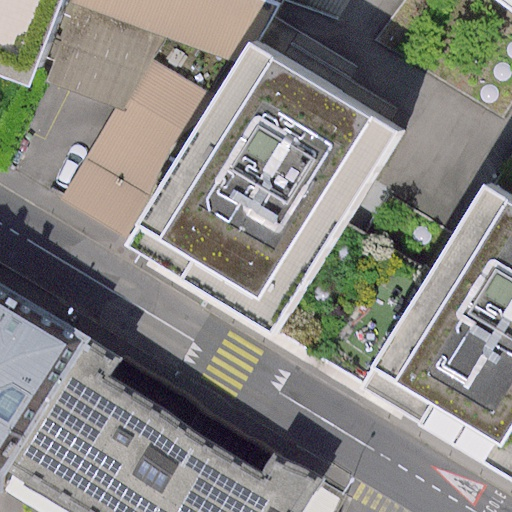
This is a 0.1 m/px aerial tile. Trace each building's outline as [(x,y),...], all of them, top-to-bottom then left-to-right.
[(0,0),(0,76),(28,87),(60,0),(0,0)] [(275,1),(271,0),(71,0),(71,1),(47,83),(118,109),(63,200),(126,242),(217,95),(152,59),(167,39),(236,63),(253,36),(275,1)] [(511,0),(500,0),(511,8),(511,0)] [(404,128),(253,36),(236,63),(217,95),(126,242),(280,331),(347,222),(404,128)] [(511,197),(486,181),(430,272),(362,382),(511,473),(511,197)] [(430,272),(347,222),(280,331),(362,382),(430,272)] [(0,503),(15,502),(32,511),(312,511),(321,499),(107,385),(127,348),(0,280),(0,503)]
